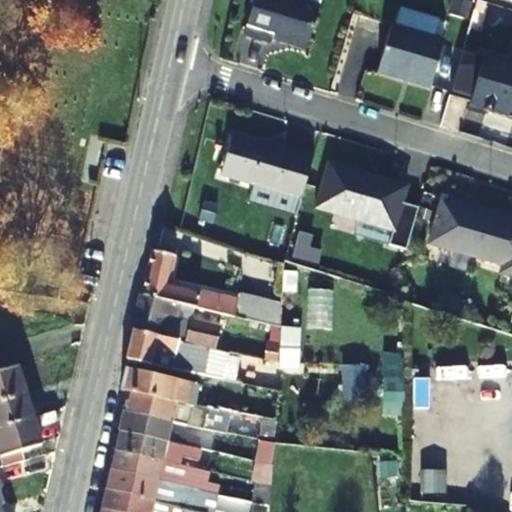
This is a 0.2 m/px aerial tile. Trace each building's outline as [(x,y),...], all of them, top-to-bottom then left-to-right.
[(295,0),(295,1),(291,0),(254,0),(243,37),(270,44),(272,40),(306,50),(321,0),(295,0)] [(501,24),(504,5),(478,1),(475,20),(501,24)] [(430,88),(443,41),(391,25),(377,72),(430,88)] [(511,62),(484,55),(468,109),(485,114),(486,111),(511,118),(511,62)] [(301,199),(313,156),(282,147),(281,149),(232,135),(220,176),(301,199)] [(406,251),(418,208),(402,203),(406,186),(382,179),(381,184),(361,179),(363,174),(327,163),(314,208),(392,231),(388,245),(406,251)] [(500,273),(511,276),(511,221),(470,209),(470,212),(463,210),(465,204),(443,197),(429,244),(503,265),(500,273)] [(226,316),(255,324),(284,332),(285,306),(245,296),(245,299),(181,281),(186,256),(152,248),(142,294),(226,316)] [(221,336),(226,316),(142,294),(134,329),(228,351),(232,352),(237,354),(240,341),(221,336)] [(225,381),(232,352),(228,351),(134,329),(128,358),(150,364),(225,381)] [(302,332),(284,332),(283,360),(286,360),(285,370),(301,370),(302,332)] [(0,371),(16,366),(10,348),(0,351),(0,371)] [(383,363),(381,414),(400,414),(402,364),(383,363)] [(0,403),(25,396),(16,366),(0,371),(0,403)] [(129,391),(194,405),(199,384),(126,367),(121,389),(129,391)] [(124,411),(172,421),(174,412),(191,415),(189,425),(202,428),(207,408),(204,406),(194,405),(129,391),(124,411)] [(0,429),(32,418),(25,396),(0,403),(0,429)] [(228,415),(209,409),(204,424),(222,431),(228,415)] [(198,448),(200,437),(171,431),(172,421),(124,411),(120,431),(198,448)] [(0,450),(2,457),(40,445),(32,418),(0,429),(0,450)] [(115,452),(163,463),(165,452),(182,455),(180,466),(193,468),(198,448),(120,431),(115,452)] [(268,485),(275,443),(258,440),(251,482),(268,485)] [(175,485),(189,488),(193,468),(180,466),(163,463),(115,452),(111,471),(159,482),(161,470),(178,474),(175,485)] [(111,471),(107,490),(154,501),(159,482),(111,471)] [(171,505),(184,508),(189,488),(175,485),(171,505)] [(111,511),(151,511),(154,501),(107,490),(102,510),(111,511)]
